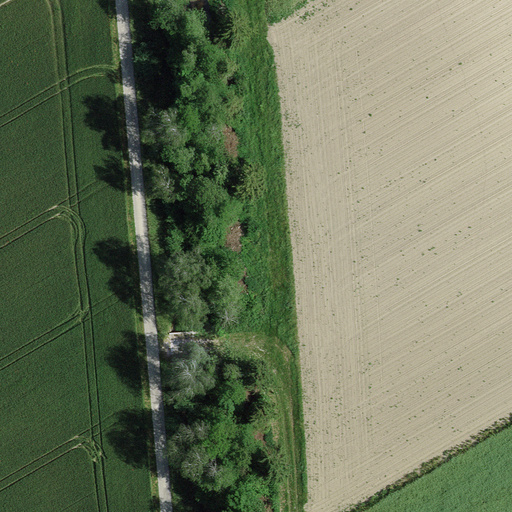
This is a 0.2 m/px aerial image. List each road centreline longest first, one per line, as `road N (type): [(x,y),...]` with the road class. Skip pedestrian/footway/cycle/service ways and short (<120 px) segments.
road 1 (track): [(164,511),(118,0)]
road 2 (track): [(287,511),(249,0)]
